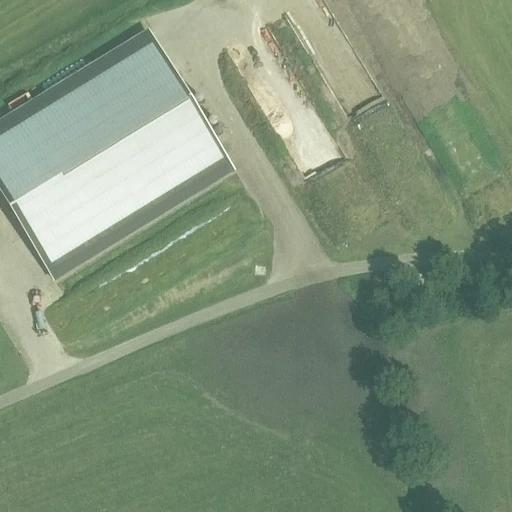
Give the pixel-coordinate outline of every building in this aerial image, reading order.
[(175,28),(0,133),(0,229),(36,292),(252,158),(175,28)] [(371,79),(349,94),(366,120),(358,125),(377,153),(407,133),(371,79)] [(284,136),(298,160),(305,156),(312,168),(345,149),(324,113),(284,136)] [(491,217),(511,207),(511,189),(506,193),(496,172),(502,169),(490,144),(463,157),(491,217)] [(345,159),(308,176),(322,206),(359,189),(345,159)] [(422,227),(449,216),(430,171),(403,183),(422,227)] [(82,309),(60,313),(66,349),(88,345),(82,309)]
